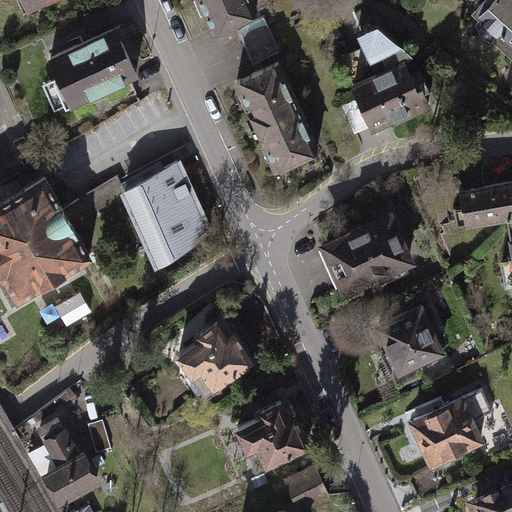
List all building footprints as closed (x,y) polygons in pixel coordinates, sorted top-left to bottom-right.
[(56,0),(23,0),(29,13),(56,0)] [(252,0),(203,0),(216,30),(257,12),(252,0)] [(511,0),(493,0),(474,25),(511,55),(511,0)] [(353,83),(412,57),(377,25),(358,34),(364,49),(343,58),(353,83)] [(136,74),(116,29),(51,59),(71,103),(136,74)] [(353,83),(372,128),(433,102),(412,57),(353,83)] [(279,62),(239,80),(260,124),(299,107),(279,62)] [(299,107),(260,124),(279,168),(318,151),(299,107)] [(178,157),(125,185),(164,259),(217,232),(178,157)] [(511,168),(455,178),(462,218),(511,209),(511,168)] [(45,175),(0,201),(0,267),(4,275),(6,274),(18,296),(90,254),(70,219),(81,213),(74,201),(63,208),(45,175)] [(314,233),(339,288),(414,255),(389,199),(314,233)] [(67,322),(92,312),(85,292),(60,302),(67,322)] [(445,345),(422,295),(372,317),(394,368),(445,345)] [(252,349),(219,303),(171,338),(204,384),(252,349)] [(482,435),(462,386),(406,410),(426,458),(482,435)] [(280,393),(233,416),(257,463),(304,440),(280,393)] [(91,419),(99,449),(113,446),(106,416),(91,419)] [(75,446),(61,421),(38,434),(51,458),(36,466),(53,498),(97,475),(79,443),(75,446)] [(312,460),(280,475),(293,504),(325,489),(312,460)] [(511,511),(511,489),(510,485),(462,506),(464,511),(511,511)] [(248,511),(288,511),(281,496),(248,511)]
